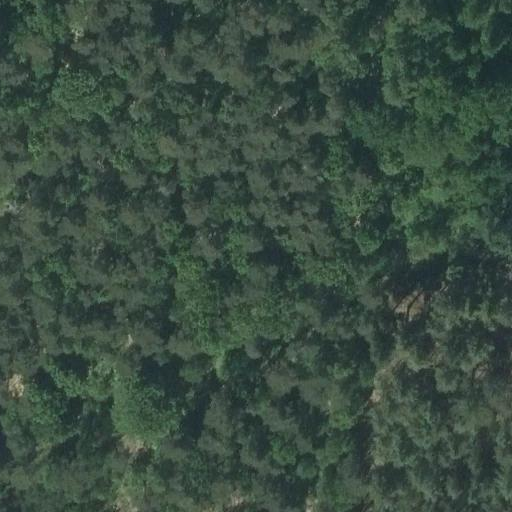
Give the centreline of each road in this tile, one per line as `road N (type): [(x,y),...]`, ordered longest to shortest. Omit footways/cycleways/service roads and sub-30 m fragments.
road 1 (track): [(355,226),(314,511)]
road 2 (track): [(387,0),(355,226)]
road 3 (unknown): [(355,226),(511,258)]
